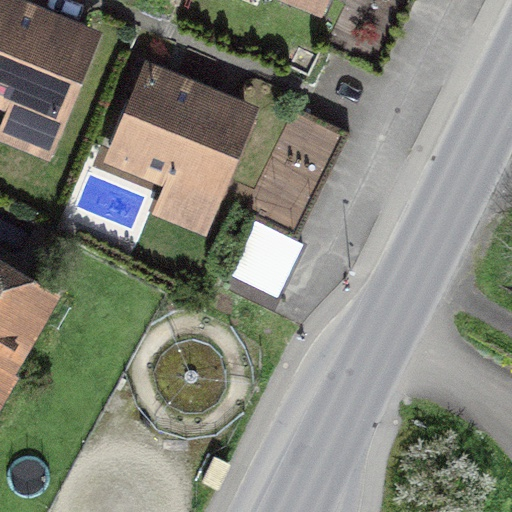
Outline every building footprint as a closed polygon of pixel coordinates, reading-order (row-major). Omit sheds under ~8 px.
[(107,45),(4,0),(0,0),(0,99),(14,106),(3,132),(58,156),(107,45)] [(334,0),(290,0),(327,14),(334,0)] [(358,0),(352,0),(340,24),(391,50),(404,23),(358,0)] [(358,0),(404,23),(415,0),(358,0)] [(340,24),(326,48),(380,75),(391,50),(340,24)] [(267,109),(141,54),(102,149),(169,180),(156,209),(212,234),(267,109)] [(349,134),(298,108),(285,132),(336,159),(349,134)] [(323,188),(336,159),(285,132),(269,161),(323,188)] [(308,215),(323,188),(269,161),(256,187),(308,215)] [(294,241),(308,215),(256,187),(242,214),(294,241)] [(0,414),(70,291),(0,255),(0,414)]
